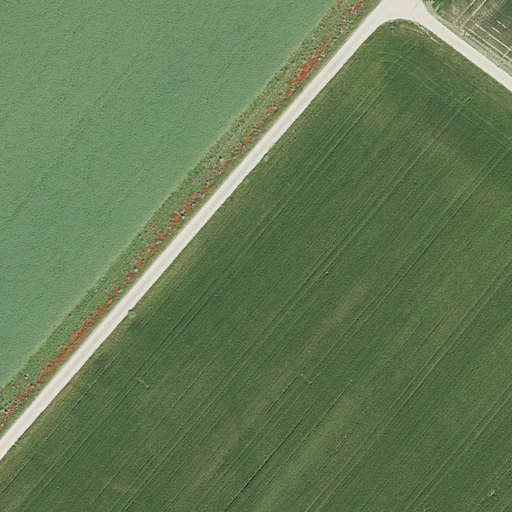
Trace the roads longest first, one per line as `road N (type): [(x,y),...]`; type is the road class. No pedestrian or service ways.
road 1 (track): [(403,0),(0,463)]
road 2 (track): [(405,0),(511,79)]
